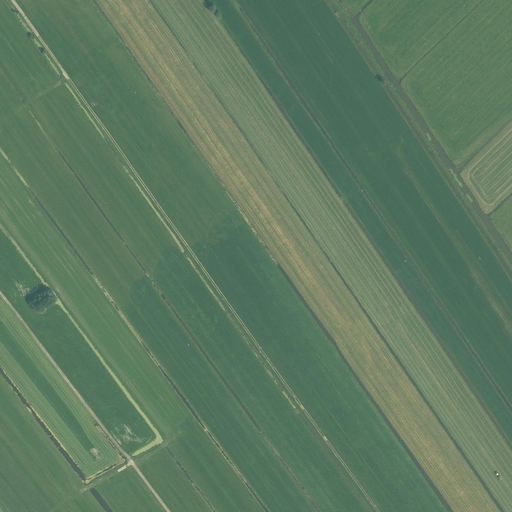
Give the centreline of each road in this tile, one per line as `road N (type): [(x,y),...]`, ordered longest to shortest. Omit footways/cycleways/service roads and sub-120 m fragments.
road 1 (track): [(12,0),(379,511)]
road 2 (track): [(0,290),(169,511)]
road 3 (track): [(359,0),(277,53),(240,0)]
